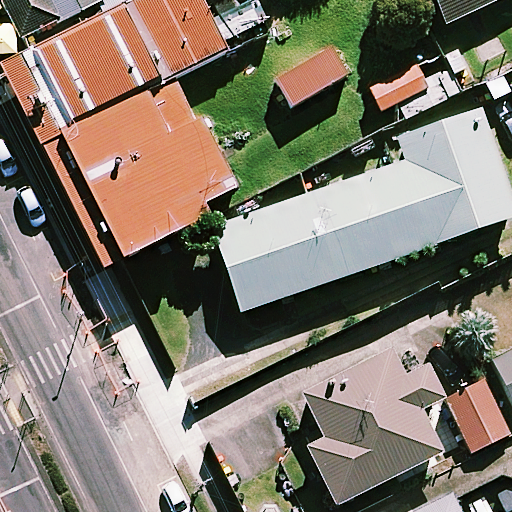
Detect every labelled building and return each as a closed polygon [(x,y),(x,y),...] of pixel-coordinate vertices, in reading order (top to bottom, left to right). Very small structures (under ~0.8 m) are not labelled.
[(80,15),(72,0),(0,0),(0,4),(17,43),(80,15)] [(206,202),(232,188),(176,80),(224,55),(196,0),(141,0),(14,66),(118,266),(213,216),(206,202)] [(245,0),(212,0),(233,42),(260,29),(245,0)] [(501,0),(430,0),(443,28),(501,0)] [(346,79),(332,53),(276,82),(289,108),(346,79)] [(428,90),(415,66),(368,91),(380,115),(428,90)] [(218,235),(247,320),(511,228),(511,191),(486,118),(402,147),(409,169),(218,235)] [(511,352),(490,364),(511,404),(511,352)] [(313,457),(340,511),(345,511),(449,461),(428,419),(451,408),(434,375),(412,386),(398,358),(308,403),(331,448),(313,457)] [(511,442),(511,428),(491,386),(452,405),(479,459),(511,442)] [(464,511),(459,501),(437,511),(464,511)]
